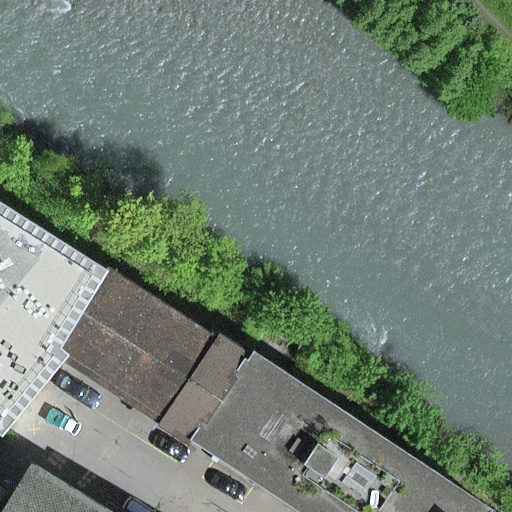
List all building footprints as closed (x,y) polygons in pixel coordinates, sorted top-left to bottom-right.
[(0,433),(2,436),(64,361),(60,353),(106,273),(0,204),(0,433)] [(64,361),(192,442),(248,363),(106,273),(60,353),(64,361)] [(487,511),(488,511),(253,354),(248,363),(192,442),(298,511),(487,511)] [(0,511),(23,511),(30,502),(0,482),(0,511)] [(73,511),(38,490),(30,502),(23,511),(73,511)]
